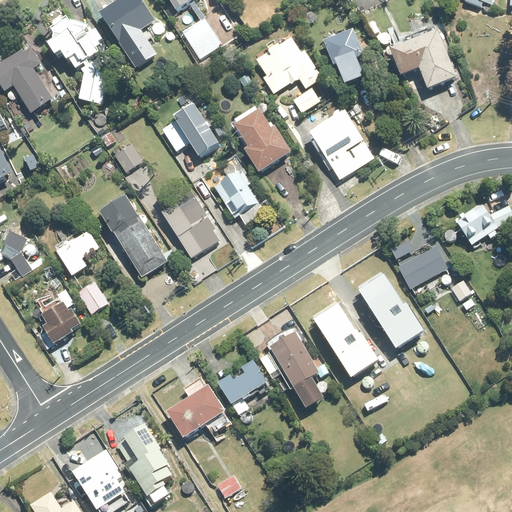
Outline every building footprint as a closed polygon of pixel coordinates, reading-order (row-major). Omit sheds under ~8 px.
[(142,0),(132,0),(104,19),(139,72),(160,58),(145,35),(146,34),(146,35),(151,33),(150,31),(159,25),(142,0)] [(169,0),(179,15),(201,0),(169,0)] [(466,0),(464,4),(482,11),(483,6),(492,9),(494,0),(466,0)] [(184,36),(201,61),(223,46),(206,21),(184,36)] [(52,50),(59,62),(65,58),(71,66),(73,65),(79,74),(83,72),(87,79),(82,103),(104,108),(110,82),(105,81),(96,67),(95,68),(93,64),(94,63),(92,60),(101,55),(98,50),(102,48),(101,45),(105,42),(99,32),(95,34),(90,27),(72,22),(55,34),(58,41),(57,47),(52,50)] [(329,44),(327,45),(338,69),(340,68),(349,90),(368,82),(359,60),(367,57),(356,32),(349,35),(347,30),(327,39),(329,44)] [(442,35),(395,55),(405,81),(423,73),(432,95),(461,82),(442,35)] [(273,54),(259,63),(269,78),(266,81),(276,97),(293,85),(294,87),(302,82),(308,91),(325,81),(307,54),(304,56),(294,40),(281,49),(278,45),(270,50),(273,54)] [(38,74),(47,69),(37,54),(29,58),(27,55),(0,72),(0,82),(9,96),(17,90),(34,117),(57,102),(38,74)] [(246,73),(239,77),(248,91),(255,87),(246,73)] [(59,93),(64,99),(70,95),(65,89),(59,93)] [(315,92),(296,104),(303,117),(322,104),(315,92)] [(196,108),(177,120),(179,124),(166,133),(179,154),(192,146),(202,163),(223,150),(196,108)] [(0,186),(16,179),(0,145),(0,134),(9,130),(0,112),(0,111),(0,186)] [(253,152),(249,155),(263,177),(295,157),(279,131),(275,134),(264,116),(263,116),(260,112),(239,126),(242,130),(239,131),(253,152)] [(377,162),(350,117),(314,138),(342,184),(377,162)] [(112,135),(103,140),(109,149),(118,144),(112,135)] [(135,148),(116,160),(128,176),(146,164),(135,148)] [(93,153),(97,159),(103,154),(99,149),(93,153)] [(28,165),(34,176),(43,172),(36,160),(28,165)] [(63,172),(69,180),(75,176),(69,167),(63,172)] [(249,189),(253,186),(245,175),(241,177),(240,176),(217,192),(237,222),(242,219),(248,228),(267,216),(249,189)] [(498,229),(499,230),(511,223),(511,210),(502,190),(487,198),(496,214),(492,216),(498,229)] [(165,218),(194,262),(222,244),(216,235),(218,233),(194,196),(178,207),(179,209),(165,218)] [(127,199),(102,214),(105,219),(103,220),(116,239),(117,239),(145,282),(170,266),(169,263),(178,258),(174,252),(165,257),(143,222),(142,222),(127,199)] [(484,210),(481,206),(463,218),(466,222),(459,226),(476,250),(491,239),(494,243),(501,238),(498,235),(501,233),(499,230),(498,229),(485,209),(484,210)] [(19,222),(4,232),(8,239),(24,230),(19,222)] [(85,232),(58,249),(62,256),(60,257),(75,280),(90,271),(85,264),(103,253),(92,236),(90,238),(85,232)] [(439,251),(401,271),(413,293),(451,273),(439,251)] [(36,274),(24,257),(13,264),(25,281),(36,274)] [(43,259),(36,265),(39,270),(47,264),(43,259)] [(389,281),(363,297),(401,355),(430,337),(414,310),(410,313),(389,281)] [(454,292),(462,305),(474,297),(466,284),(454,292)] [(96,285),(80,296),(94,317),(110,306),(96,285)] [(473,301),(465,307),(469,313),(477,307),(473,301)] [(51,330),(46,333),(56,349),(76,337),(76,336),(84,330),(82,326),(83,325),(76,314),(72,316),(68,308),(46,322),(51,330)] [(343,311),(318,325),(356,384),(384,366),(367,340),(363,343),(343,311)] [(34,331),(38,337),(42,334),(38,328),(34,331)] [(276,357),(273,358),(294,394),(297,392),(310,416),(328,405),(316,383),(323,379),(305,347),(309,345),(299,329),(294,330),(289,331),(285,334),(280,336),(276,339),(273,343),(269,347),(274,355),(275,354),(276,357)] [(234,381),(222,389),(236,410),(246,403),(247,405),(254,400),(253,399),(261,393),(264,396),(270,392),(269,389),(271,387),(257,366),(245,374),(249,379),(238,387),(234,381)] [(397,378),(402,385),(409,380),(404,373),(397,378)] [(391,383),(384,387),(388,394),(395,390),(391,383)] [(208,389),(192,399),(195,403),(171,418),(188,444),(230,417),(213,391),(210,393),(208,389)] [(177,482),(172,475),(174,473),(165,458),(166,457),(150,432),(129,445),(127,443),(120,447),(132,466),(127,469),(154,511),(155,511),(173,501),(169,493),(170,492),(168,489),(177,482)] [(85,472),(89,478),(80,484),(94,505),(103,499),(108,506),(107,507),(109,511),(119,511),(133,503),(123,490),(124,490),(105,459),(85,472)] [(236,478),(220,488),(228,501),(244,491),(236,478)] [(30,510),(31,511),(76,511),(74,507),(65,511),(60,511),(51,497),(30,510)]
